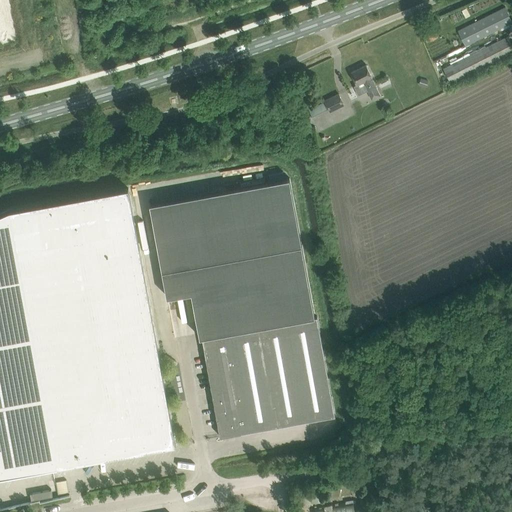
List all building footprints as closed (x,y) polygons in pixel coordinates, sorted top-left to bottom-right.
[(468,26),(458,31),(465,45),(475,40),(503,26),(511,21),(505,8),(468,26)] [(444,68),(451,83),(511,52),(511,43),(508,36),(444,68)] [(351,72),(357,85),(354,86),(358,95),(367,90),(369,92),(377,88),(371,78),(372,77),(366,65),(351,72)] [(324,102),(309,109),(308,109),(313,119),(329,111),(329,112),(344,105),(338,93),(323,101),(324,102)] [(192,292),(200,337),(203,337),(206,357),(221,436),(335,415),(317,316),(315,316),(290,178),(150,203),(168,296),(192,292)] [(0,214),(0,476),(57,466),(176,444),(129,188),(10,210),(0,214)] [(66,480),(56,482),(59,493),(68,491),(66,480)] [(319,491),(311,493),(313,502),(321,501),(319,491)] [(309,492),(297,494),(299,505),(311,503),(309,492)] [(355,511),(353,501),(314,508),(315,511),(355,511)]
